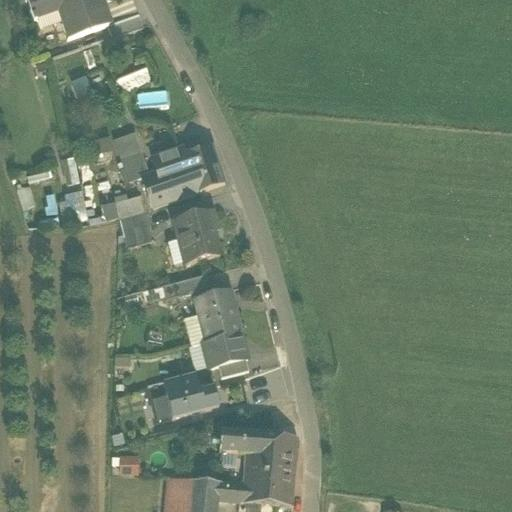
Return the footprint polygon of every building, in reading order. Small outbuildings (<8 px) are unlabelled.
[(59,8),(71,41),(107,28),(99,5),(104,3),(102,0),(24,0),(33,24),(36,23),(34,17),(59,8)] [(123,90),(151,81),(147,70),(119,79),(123,90)] [(77,95),(105,88),(102,75),(73,82),(77,95)] [(111,128),(117,148),(126,144),(137,145),(131,123),(111,128)] [(117,148),(120,160),(140,154),(137,145),(126,144),(117,148)] [(143,184),(152,210),(224,185),(212,148),(183,157),(181,151),(152,161),(156,176),(152,177),(143,184)] [(120,173),(125,186),(148,178),(140,154),(120,160),(120,161),(124,172),(120,173)] [(93,171),(100,192),(112,188),(105,166),(93,171)] [(85,195),(59,200),(62,217),(88,212),(85,195)] [(114,207),(117,220),(143,214),(139,201),(114,207)] [(174,224),(185,267),(219,258),(212,233),(216,232),(212,214),(174,224)] [(119,222),(126,252),(151,246),(143,216),(119,222)] [(192,296),(194,302),(211,297),(206,278),(173,286),(177,300),(192,296)] [(165,303),(177,300),(173,286),(162,290),(165,303)] [(198,319),(205,346),(240,337),(233,311),(231,312),(228,300),(230,299),(229,293),(211,297),(194,302),(198,319)] [(205,346),(198,319),(183,322),(190,350),(201,348),(201,347),(205,346)] [(247,362),(240,337),(205,346),(201,347),(201,348),(206,367),(208,372),(217,370),(245,363),(247,362)] [(193,371),(206,367),(201,348),(190,350),(188,351),(193,371)] [(217,370),(220,382),(248,375),(245,363),(217,370)] [(194,376),(162,384),(166,396),(164,396),(165,399),(171,421),(171,422),(218,410),(217,406),(219,404),(217,396),(213,394),(213,391),(199,394),(197,388),(196,388),(194,376)] [(159,423),(171,421),(165,399),(153,403),(159,423)] [(240,475),(243,475),(293,479),(296,440),(220,434),(218,456),(242,457),(240,475)] [(121,458),(120,477),(139,477),(139,458),(121,458)] [(291,509),(293,479),(243,475),(242,487),(192,484),(189,511),(215,511),(216,505),(291,509)] [(167,482),(164,511),(189,511),(192,484),(167,482)]
